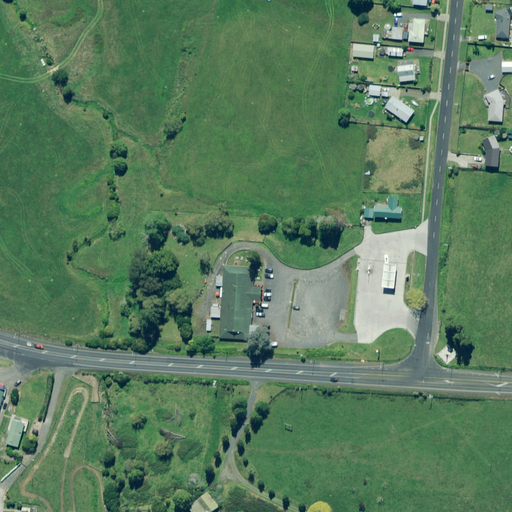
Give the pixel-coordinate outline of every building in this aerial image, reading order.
[(511,16),(511,8),(511,7),(507,9),(507,8),(499,11),(497,37),(510,38),(511,17),(511,16)] [(425,43),(426,35),(429,35),(430,20),(425,20),(415,19),(415,32),(411,31),(410,42),(425,43)] [(404,28),(388,27),(387,38),(403,40),(404,28)] [(404,49),(380,47),(380,55),(404,57),(404,49)] [(416,81),(414,61),(399,62),(401,82),(416,81)] [(511,72),(511,61),(503,61),(503,72),(511,72)] [(382,87),(371,85),(369,95),(381,96),(382,87)] [(500,90),(488,95),(492,104),(490,121),(504,122),(505,105),(507,105),(508,101),(506,101),(500,90)] [(395,119),(397,115),(408,122),(416,111),(394,97),(387,108),(384,111),(395,119)] [(501,147),(496,136),(485,140),(488,150),(487,166),(499,167),(501,147)] [(397,198),(390,198),(389,206),(374,205),(373,218),(402,220),(403,207),(396,207),(397,198)] [(396,265),(384,264),(382,287),(394,288),(396,265)] [(252,287),(253,267),(224,265),(218,339),(249,341),(250,325),(252,300),(260,301),(261,287),(252,287)] [(2,441),(13,445),(21,422),(11,418),(2,441)] [(212,511),(219,507),(207,493),(189,508),(191,511),(212,511)]
